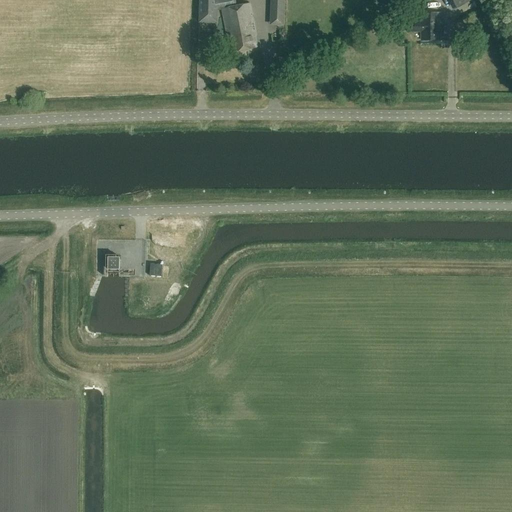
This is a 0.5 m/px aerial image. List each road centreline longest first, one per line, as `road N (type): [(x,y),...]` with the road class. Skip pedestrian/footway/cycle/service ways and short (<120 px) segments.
road 1 (tertiary): [(511,115),(215,112),(0,121)]
road 2 (tertiary): [(0,216),(511,206)]
road 3 (track): [(52,238),(50,346),(64,366),(97,374)]
